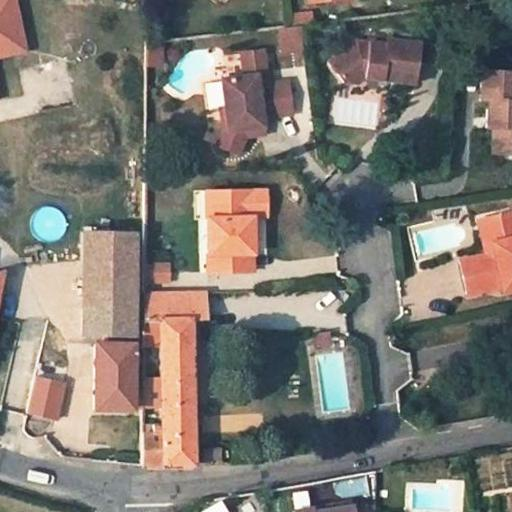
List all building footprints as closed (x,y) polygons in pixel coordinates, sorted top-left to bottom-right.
[(280,50),(301,51),(302,28),(280,28),(280,50)] [(417,45),(385,41),(384,46),(366,44),(354,42),(327,63),(343,84),(356,85),(363,80),(413,86),(417,45)] [(290,115),(285,83),(265,86),(260,52),(239,55),(242,79),(219,82),(223,111),(219,112),(222,133),(216,147),(236,156),(244,138),(251,137),(250,130),(261,128),(260,120),(290,115)] [(511,70),(480,69),(479,99),(486,99),(486,125),(493,126),(492,151),(511,151),(511,70)] [(261,128),(250,130),(251,137),(262,136),(261,128)] [(255,213),(251,218),(265,218),(264,193),(250,194),(255,198),(255,213)] [(206,220),(207,274),(251,273),(251,218),(255,213),(255,198),(250,194),(213,194),(213,220),(206,220)] [(511,289),(511,213),(486,220),(494,255),(486,256),(461,262),(468,295),(501,288),(502,292),(511,289)] [(494,255),(486,220),(478,221),(486,256),(494,255)] [(83,253),(82,335),(130,336),(130,237),(83,237),(83,253)] [(203,294),(142,295),(142,320),(159,320),(161,427),(153,427),(153,436),(140,436),(140,467),(192,468),(189,320),(203,320),(203,294)] [(42,360),(45,347),(26,342),(22,355),(42,360)] [(130,356),(130,347),(95,347),(94,410),(130,411),(130,407),(141,407),(141,376),(130,376),(130,366),(137,366),(137,356),(130,356)] [(22,355),(19,354),(6,406),(34,413),(45,361),(42,360),(22,355)] [(349,502),(309,508),(309,511),(322,511),(350,507),(349,502)]
